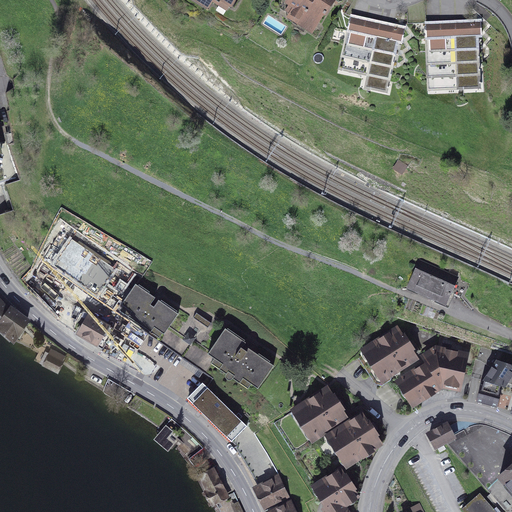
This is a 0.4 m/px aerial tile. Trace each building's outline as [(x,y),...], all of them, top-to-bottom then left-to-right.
[(195,0),(222,17),(232,0),(195,0)] [(279,0),(275,7),(310,30),(329,0),(279,0)] [(401,25),(349,14),(337,67),(364,73),(361,84),(386,90),(401,25)] [(479,18),(421,20),(425,87),(482,85),(479,18)] [(0,182),(20,178),(10,148),(0,148),(0,182)] [(457,276),(417,257),(405,283),(445,302),(457,276)] [(61,282),(46,301),(60,312),(76,293),(61,282)] [(135,285),(120,307),(162,336),(177,314),(135,285)] [(27,323),(0,301),(0,326),(14,340),(27,323)] [(91,315),(81,333),(102,348),(113,330),(91,315)] [(391,330),(351,351),(368,384),(409,363),(391,330)] [(224,332),(208,356),(258,390),(274,366),(224,332)] [(64,359),(43,347),(36,361),(58,372),(64,359)] [(415,368),(388,384),(402,407),(434,388),(457,393),(465,355),(431,348),(418,353),(415,368)] [(503,389),(511,376),(511,365),(497,360),(483,380),(477,401),(497,407),(503,389)] [(203,384),(187,399),(232,442),(246,426),(203,384)] [(329,388),(295,409),(313,439),(327,431),(348,465),(380,445),(361,415),(350,422),(329,388)] [(165,426),(153,440),(166,452),(178,437),(165,426)] [(445,426),(424,437),(431,451),(452,440),(445,426)] [(279,475),(257,436),(237,447),(258,485),(279,475)] [(511,462),(495,476),(511,497),(511,462)] [(340,469),(315,486),(331,511),(344,511),(342,507),(357,498),(340,469)] [(201,477),(208,489),(205,491),(213,505),(227,497),(212,471),(201,477)] [(296,511),(280,476),(256,488),(267,511),(296,511)] [(496,511),(481,494),(464,510),(465,511),(496,511)] [(245,511),(239,498),(232,501),(236,511),(245,511)]
